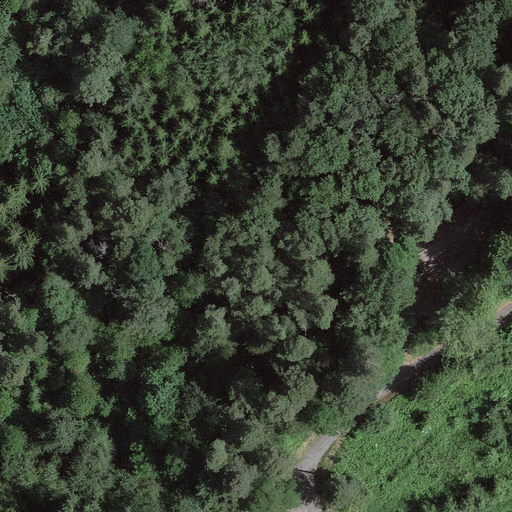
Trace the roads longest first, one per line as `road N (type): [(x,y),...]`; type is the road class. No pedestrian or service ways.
road 1 (track): [(151,0),(108,78),(47,277),(0,307)]
road 2 (track): [(273,494),(364,399),(511,312)]
